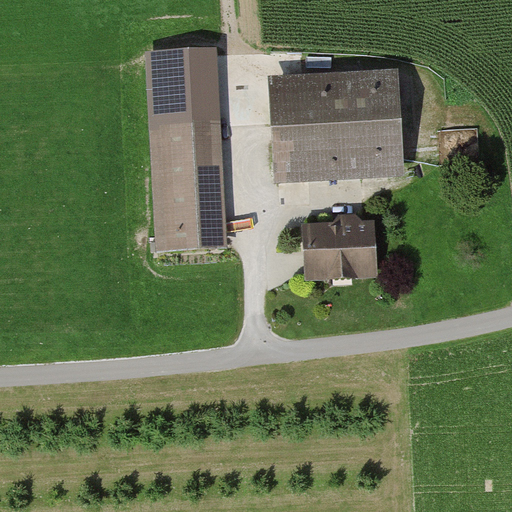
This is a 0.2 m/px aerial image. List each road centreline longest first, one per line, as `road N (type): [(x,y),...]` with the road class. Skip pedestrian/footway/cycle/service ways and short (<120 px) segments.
road 1 (residential): [(0,371),(450,338),(511,319)]
road 2 (track): [(227,0),(259,352)]
